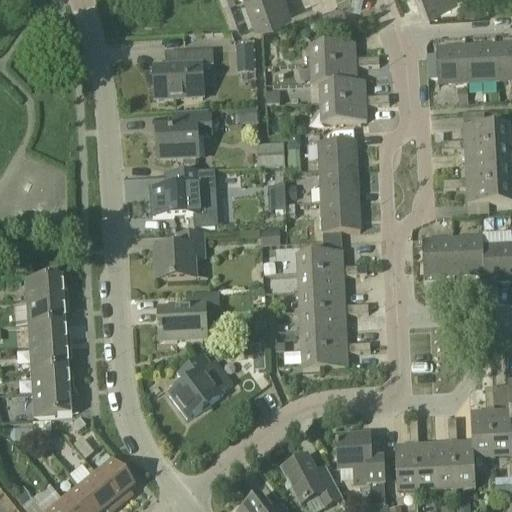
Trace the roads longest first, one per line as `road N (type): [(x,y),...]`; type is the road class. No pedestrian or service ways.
road 1 (residential): [(183,499),(146,448),(130,405),(107,126),(79,0)]
road 2 (residential): [(403,323),(400,245),(415,205),(394,37)]
road 3 (residential): [(183,499),(301,414),(405,403)]
road 4 (residential): [(470,320),(471,374),(446,399),(405,403)]
